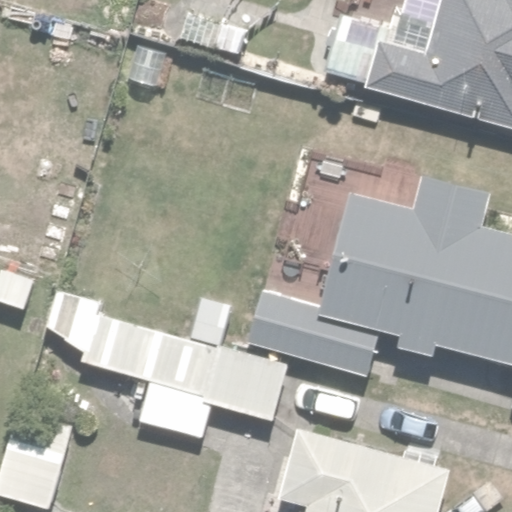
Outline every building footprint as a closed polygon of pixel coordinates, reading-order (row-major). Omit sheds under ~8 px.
[(234,0),(181,0),(176,31),(227,40),(234,0)] [(339,2),(323,64),(511,115),(511,0),(395,0),(392,16),(339,2)] [(176,39),(127,31),(120,75),(169,83),(176,39)] [(380,316),(397,321),(392,338),(433,349),(437,333),(511,354),(511,223),(474,213),(484,178),(421,160),(409,203),(340,183),(313,277),(263,262),(243,332),(365,367),(380,316)] [(149,370),(137,415),(204,433),(214,397),(274,413),(290,353),(225,336),(236,294),(200,285),(189,326),(103,303),(106,289),(55,277),(46,316),(87,353),(149,370)] [(57,497),(70,416),(4,403),(0,427),(0,487),(0,488),(57,497)] [(433,511),(448,455),(292,412),(273,488),(302,496),(298,511),(433,511)]
